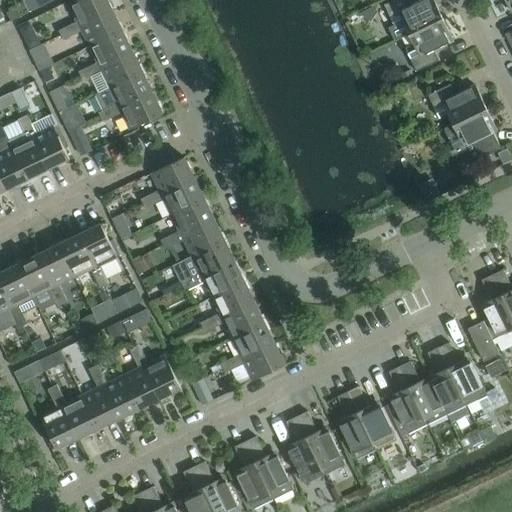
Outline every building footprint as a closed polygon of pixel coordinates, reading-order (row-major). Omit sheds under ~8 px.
[(76,0),(69,3),(77,20),(80,24),(113,9),(108,0),(76,0)] [(410,0),(391,0),(384,4),(394,24),(388,27),(394,40),(409,33),(443,16),(434,0),(418,0),(412,3),(410,0)] [(123,29),(113,9),(80,24),(77,20),(68,24),(73,34),(82,29),(90,45),(123,29)] [(453,39),(443,16),(409,33),(413,42),(405,47),(416,70),(439,59),(434,48),(453,39)] [(73,34),(68,24),(59,29),(63,38),(73,34)] [(133,50),(123,29),(90,45),(97,61),(100,66),(133,50)] [(27,43),(30,49),(41,43),(38,38),(27,43)] [(143,70),(133,50),(100,66),(97,61),(88,65),(93,75),(102,70),(110,86),(143,70)] [(93,75),(88,65),(79,70),(83,79),(93,75)] [(120,107),(153,91),(143,70),(110,86),(95,93),(102,109),(99,111),(103,120),(113,116),(108,106),(117,102),(120,107)] [(448,113),(453,123),(444,127),(487,107),(476,84),(456,94),(451,83),(428,94),(439,117),(448,113)] [(57,87),(49,91),(59,111),(67,107),(57,87)] [(163,112),(153,91),(120,107),(117,102),(108,106),(113,116),(122,111),(130,128),(163,112)] [(0,108),(12,103),(7,93),(0,96),(0,108)] [(493,131),(497,129),(487,107),(444,127),(454,148),(450,150),(458,168),(501,147),(493,131)] [(69,158),(54,125),(57,124),(52,113),(32,123),(37,133),(32,135),(48,168),(69,158)] [(18,118),(23,128),(32,123),(27,114),(18,118)] [(32,135),(37,133),(32,123),(23,128),(27,137),(11,145),(27,178),(48,168),(32,135)] [(80,126),(70,131),(80,154),(91,149),(80,126)] [(11,145),(0,150),(0,173),(7,188),(27,178),(11,145)] [(511,161),(511,159),(507,150),(498,154),(503,165),(511,161)] [(151,172),(160,189),(162,194),(195,177),(185,156),(151,172)] [(205,198),(195,177),(162,194),(160,189),(150,193),(155,203),(164,198),(172,214),(205,198)] [(438,194),(432,181),(419,187),(425,200),(438,194)] [(155,203),(150,193),(141,198),(145,207),(155,203)] [(215,218),(205,198),(172,214),(180,230),(182,234),(215,218)] [(225,239),(215,218),(182,234),(180,230),(170,234),(175,244),(184,239),(192,255),(225,239)] [(101,222),(80,233),(96,266),(91,268),(96,277),(105,273),(100,263),(117,255),(101,222)] [(96,266),(80,233),(59,243),(75,276),(91,268),(96,266)] [(175,244),(170,234),(161,239),(165,248),(175,244)] [(235,260),(225,239),(192,255),(200,271),(202,276),(235,260)] [(75,276),(59,243),(39,253),(55,286),(50,288),(55,297),(64,292),(59,283),(75,276)] [(55,286),(39,253),(18,263),(34,296),(50,288),(55,286)] [(136,258),(129,261),(136,275),(143,272),(136,258)] [(245,280),(235,260),(202,276),(200,271),(191,276),(195,285),(204,281),(212,296),(245,280)] [(34,296),(18,263),(0,271),(0,277),(14,306),(9,308),(13,317),(23,313),(18,303),(34,296)] [(511,286),(503,268),(492,273),(511,313),(511,286)] [(109,282),(105,273),(96,277),(100,287),(109,282)] [(511,313),(492,273),(482,279),(491,298),(482,303),(484,307),(489,317),(483,320),(494,341),(498,339),(502,347),(511,342),(511,313)] [(195,285),(191,276),(181,280),(186,290),(195,285)] [(14,306),(0,277),(0,312),(9,308),(14,306)] [(255,301),(245,280),(212,296),(220,312),(222,317),(255,301)] [(69,302),(64,292),(55,297),(59,307),(69,302)] [(265,321),(255,301),(222,317),(220,312),(211,317),(215,326),(224,321),(232,337),(265,321)] [(28,322),(23,313),(13,317),(18,327),(28,322)] [(215,326),(211,317),(201,321),(205,331),(215,326)] [(499,353),(483,320),(468,327),(484,360),(499,353)] [(126,333),(120,321),(106,328),(112,340),(126,333)] [(275,342),(265,321),(232,337),(240,353),(242,358),(275,342)] [(449,341),(439,346),(467,404),(478,399),(483,408),(495,402),(497,399),(498,396),(498,392),(495,387),(486,391),(469,356),(459,361),(449,341)] [(285,363),(275,342),(242,358),(240,353),(231,358),(235,367),(244,362),(252,379),(285,363)] [(130,348),(135,358),(144,353),(139,343),(130,348)] [(467,404),(439,346),(428,351),(438,371),(429,375),(447,414),(467,404)] [(144,364),(148,362),(144,353),(135,358),(139,367),(123,374),(139,407),(160,398),(144,364)] [(165,354),(148,362),(144,364),(160,398),(181,387),(165,354)] [(235,367),(231,358),(221,362),(226,372),(235,367)] [(491,377),(492,376),(506,369),(501,359),(500,358),(486,365),(491,377)] [(447,414),(429,375),(420,380),(411,360),(400,365),(428,423),(447,414)] [(89,368),(94,377),(103,373),(98,363),(89,368)] [(392,401),(388,403),(403,435),(428,423),(400,365),(389,370),(399,390),(389,395),(392,401)] [(103,384),(107,382),(103,373),(94,377),(98,386),(82,394),(98,427),(119,417),(103,384)] [(139,407),(123,374),(107,382),(103,384),(119,417),(139,407)] [(48,388),(53,397),(62,393),(57,383),(48,388)] [(359,385),(348,390),(377,448),(397,438),(378,400),(369,405),(359,385)] [(377,448),(348,390),(338,395),(347,415),(338,420),(356,458),(377,448)] [(209,392),(196,398),(199,404),(212,398),(209,392)] [(62,404),(66,402),(62,393),(53,397),(57,406),(40,415),(56,448),(78,437),(62,404)] [(98,427),(82,394),(66,402),(62,404),(78,437),(98,427)] [(308,410),(297,415),(325,473),(346,463),(327,425),(317,430),(308,410)] [(325,473),(297,415),(286,420),(296,440),(286,445),(305,483),(325,473)] [(256,435),(245,440),(274,498),(294,488),(276,450),(266,455),(256,435)] [(274,498),(245,440),(235,445),(244,465),(235,470),(253,508),(274,498)] [(415,443),(408,447),(413,458),(421,454),(415,443)] [(205,460),(194,465),(216,511),(242,511),(224,475),(215,480),(205,460)] [(216,511),(194,465),(183,470),(193,490),(184,495),(188,503),(182,506),(185,511),(216,511)] [(154,485),(143,490),(153,511),(185,511),(182,506),(177,509),(173,500),(163,505),(154,485)] [(153,511),(143,490),(132,495),(140,511),(153,511)]
